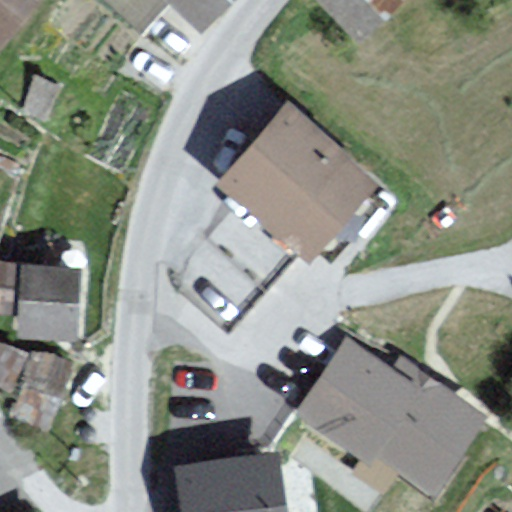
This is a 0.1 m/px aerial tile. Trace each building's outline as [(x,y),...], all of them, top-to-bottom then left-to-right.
[(56,0),(0,0),(0,25),(26,44),(56,0)] [(245,0),(192,0),(226,26),(245,0)] [(428,0),(347,0),(393,40),(428,0)] [(306,106),(242,185),(336,261),(400,182),(306,106)] [(29,262),(0,260),(0,317),(25,320),(29,262)] [(99,270),(41,269),(39,332),(98,333),(99,270)] [(503,414),(357,334),(313,413),(459,493),(503,414)] [(85,371),(0,339),(0,383),(30,395),(20,421),(61,436),(85,371)] [(279,511),(271,458),(184,471),(189,511),(279,511)]
